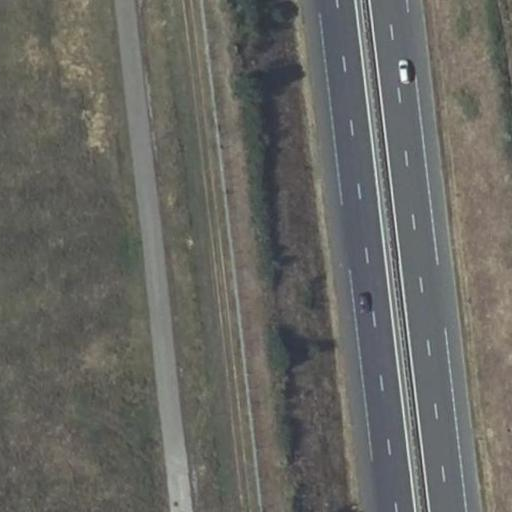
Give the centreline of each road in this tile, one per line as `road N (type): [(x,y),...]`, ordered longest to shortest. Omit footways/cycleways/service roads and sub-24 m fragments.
road 1 (motorway): [(336,0),(396,511)]
road 2 (motorway): [(448,511),(388,0)]
